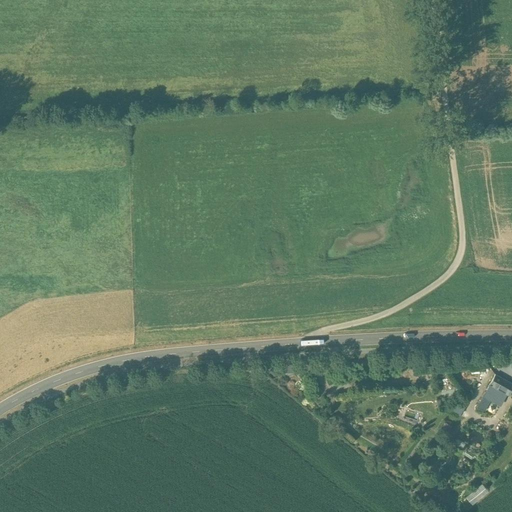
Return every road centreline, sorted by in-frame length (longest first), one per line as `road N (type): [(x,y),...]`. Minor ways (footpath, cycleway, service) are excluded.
road 1 (residential): [(295,342),(439,283),(466,247),(437,0)]
road 2 (tertiary): [(0,409),(74,371),(295,342)]
road 3 (tertiary): [(295,342),(511,332)]
